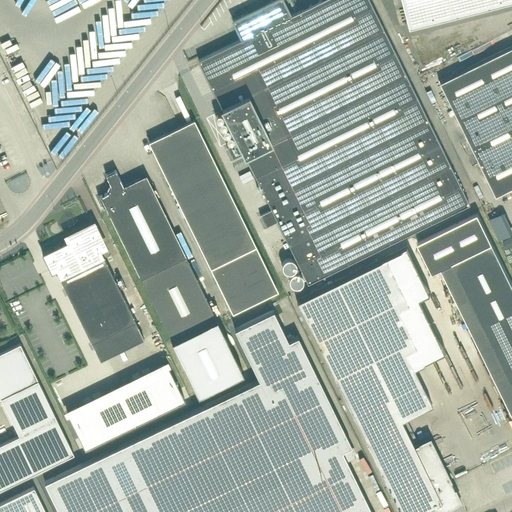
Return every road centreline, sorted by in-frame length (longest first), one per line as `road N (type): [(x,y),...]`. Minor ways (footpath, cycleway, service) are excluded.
road 1 (tertiary): [(0,244),(29,220),(206,0)]
road 2 (unknown): [(494,509),(407,308),(368,298)]
